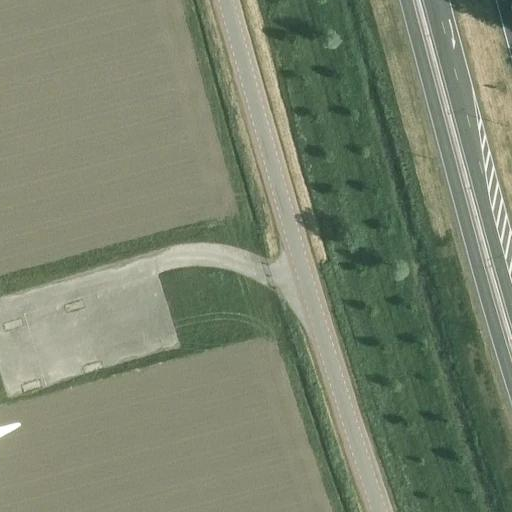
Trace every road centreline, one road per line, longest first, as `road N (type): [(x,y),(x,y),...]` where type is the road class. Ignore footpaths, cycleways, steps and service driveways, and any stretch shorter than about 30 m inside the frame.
road 1 (unclassified): [(380,511),(227,0)]
road 2 (trunk): [(404,0),(511,374)]
road 3 (trunk): [(430,0),(511,307)]
